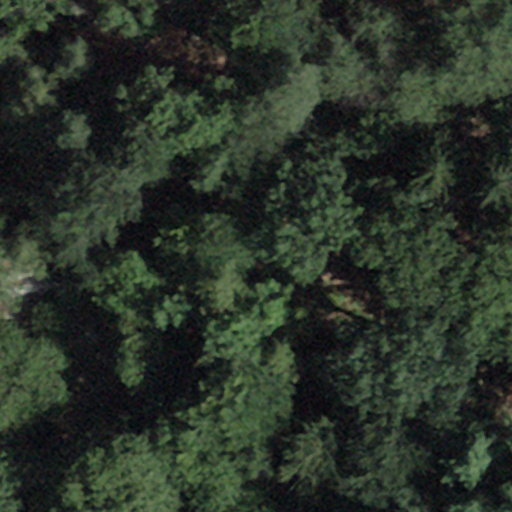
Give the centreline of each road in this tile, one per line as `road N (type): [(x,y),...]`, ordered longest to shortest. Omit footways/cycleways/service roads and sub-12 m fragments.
road 1 (track): [(511,385),(281,240),(264,206),(273,178),(299,151),(337,133),(511,90)]
road 2 (unclassified): [(0,80),(128,343),(269,511)]
road 3 (track): [(207,443),(456,511)]
